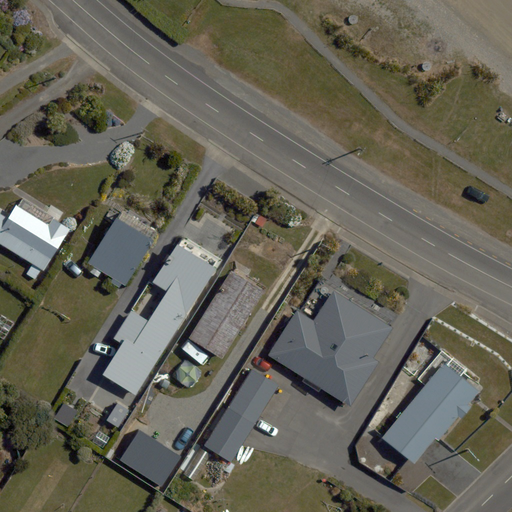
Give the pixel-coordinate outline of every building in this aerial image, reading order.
[(57,263),(0,234),(0,288),(36,306),(57,263)] [(145,280),(108,258),(78,307),(116,329),(145,280)] [(212,303),(174,281),(95,414),(133,436),(212,303)] [(251,324),(223,309),(183,380),(211,396),(251,324)] [(393,360),(313,314),(270,390),(350,435),(393,360)] [(13,325),(0,316),(0,341),(2,343),(13,325)] [(458,429),(427,405),(373,475),(404,499),(458,429)] [(265,419),(242,406),(199,481),(222,494),(265,419)]
